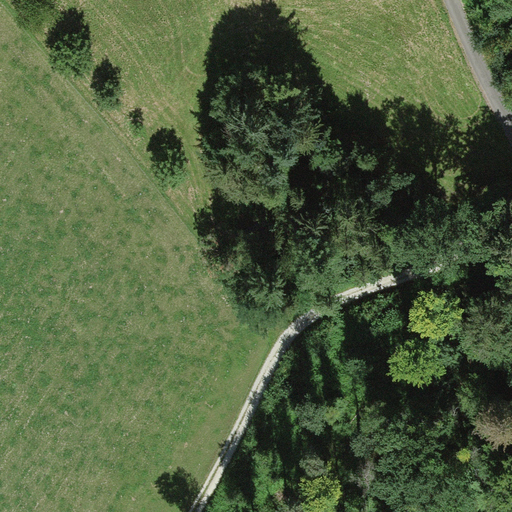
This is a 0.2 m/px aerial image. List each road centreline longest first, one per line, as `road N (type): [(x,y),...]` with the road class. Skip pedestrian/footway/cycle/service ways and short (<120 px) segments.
road 1 (track): [(511,228),(290,323),(190,511)]
road 2 (track): [(444,0),(511,157)]
